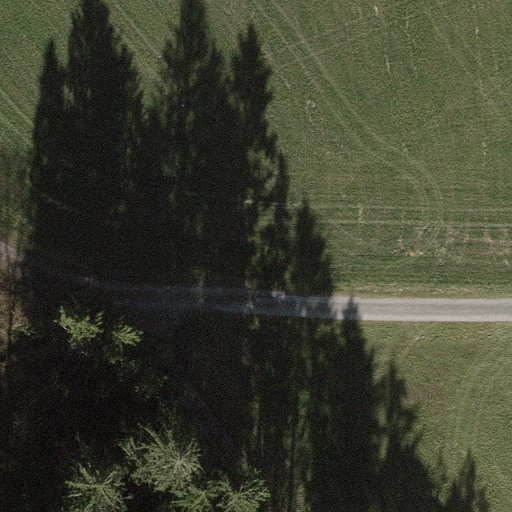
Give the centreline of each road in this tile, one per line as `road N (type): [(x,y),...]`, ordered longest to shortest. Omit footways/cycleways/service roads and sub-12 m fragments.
road 1 (track): [(511,320),(207,318)]
road 2 (track): [(207,318),(322,511)]
road 3 (track): [(207,318),(0,261)]
